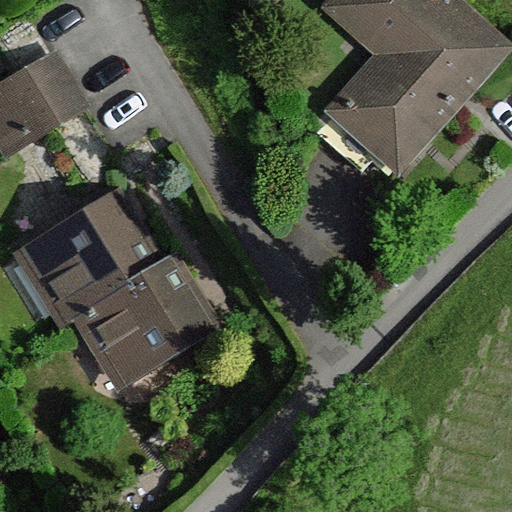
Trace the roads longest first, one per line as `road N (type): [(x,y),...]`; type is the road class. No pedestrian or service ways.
road 1 (residential): [(341,376),(134,0)]
road 2 (residential): [(511,191),(341,376)]
road 3 (residential): [(341,376),(219,511)]
